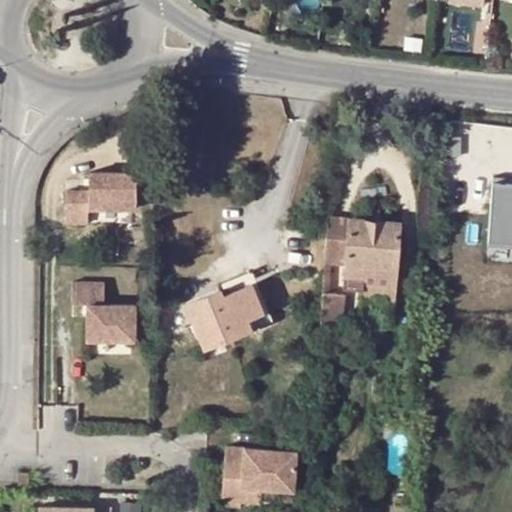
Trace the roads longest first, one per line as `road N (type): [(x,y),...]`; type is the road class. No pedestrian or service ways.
road 1 (secondary): [(511,94),(242,62)]
road 2 (residential): [(12,180),(6,439)]
road 3 (residential): [(6,439),(156,446),(187,474),(188,511)]
